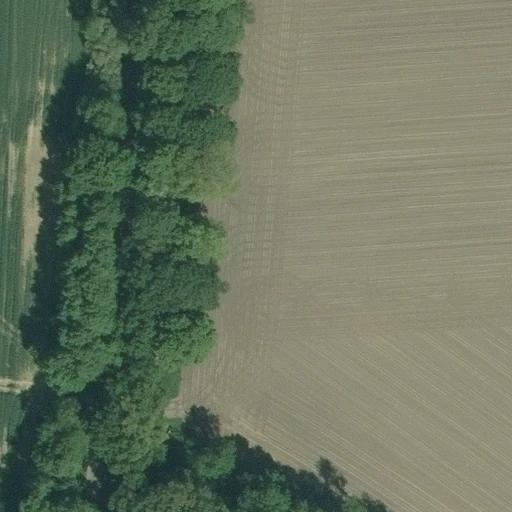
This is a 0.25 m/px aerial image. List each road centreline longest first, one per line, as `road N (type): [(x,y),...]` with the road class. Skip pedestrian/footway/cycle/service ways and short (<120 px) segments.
road 1 (residential): [(143,0),(97,511)]
road 2 (track): [(102,449),(222,453)]
